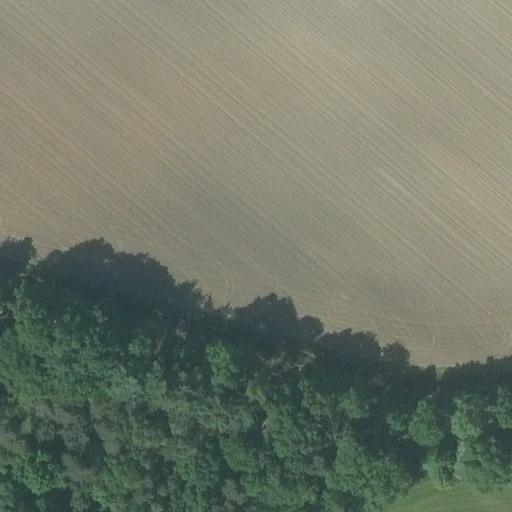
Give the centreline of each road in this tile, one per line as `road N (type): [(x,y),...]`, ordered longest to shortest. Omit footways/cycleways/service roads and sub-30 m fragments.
road 1 (track): [(388,427),(0,314)]
road 2 (track): [(248,511),(397,436),(511,423)]
